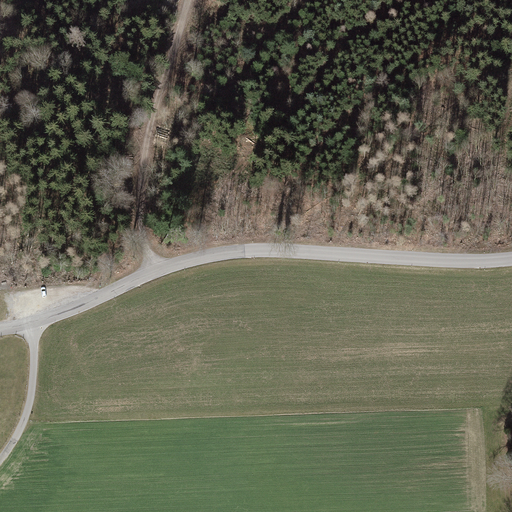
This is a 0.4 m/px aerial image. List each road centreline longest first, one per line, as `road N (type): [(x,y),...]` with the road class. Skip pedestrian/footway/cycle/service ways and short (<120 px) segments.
road 1 (tertiary): [(511,260),(269,248),(211,253),(0,328)]
road 2 (track): [(161,268),(141,219),(145,154),(188,0)]
